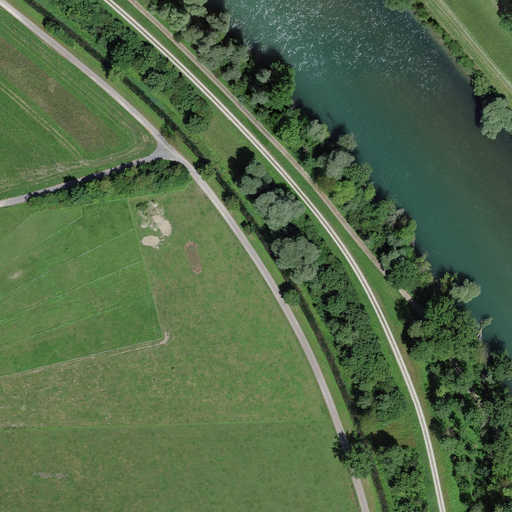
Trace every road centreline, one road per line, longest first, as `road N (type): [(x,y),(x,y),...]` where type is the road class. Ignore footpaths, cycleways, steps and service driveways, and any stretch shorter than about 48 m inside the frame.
road 1 (track): [(363,511),(308,349),(219,202),(76,59),(3,0)]
road 2 (track): [(107,0),(156,40),(316,211),(361,274),(425,424),(442,511)]
road 3 (track): [(133,0),(335,205),(511,449)]
road 4 (track): [(167,146),(89,180),(0,202)]
road 5 (track): [(429,0),(511,92)]
